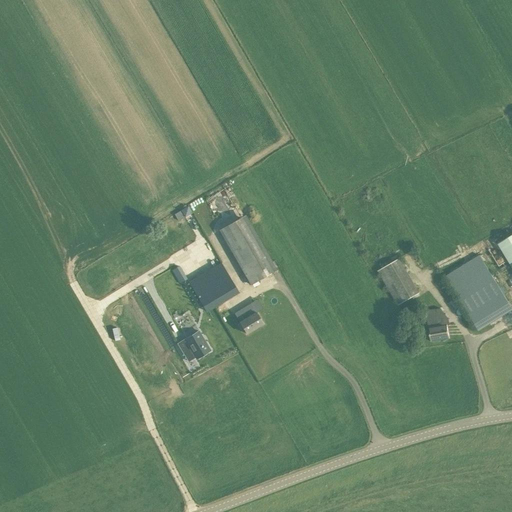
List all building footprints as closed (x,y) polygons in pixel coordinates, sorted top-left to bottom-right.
[(187,206),(180,210),(184,217),(191,212),(187,206)] [(250,283),(272,271),(240,216),(219,229),(250,283)] [(511,234),(498,243),(511,266),(511,234)] [(478,328),(511,307),(479,255),(445,275),(478,328)] [(506,256),(496,259),(498,265),(508,262),(506,256)] [(398,305),(419,292),(399,257),(377,270),(398,305)] [(208,312),(239,293),(222,264),(191,282),(208,312)] [(256,312),(253,307),(244,312),(247,318),(240,322),(241,323),(238,324),(242,330),(245,329),(247,333),(264,324),(257,312),(256,312)] [(431,341),(449,338),(446,319),(428,322),(431,341)] [(196,358),(210,349),(199,330),(185,338),(196,358)]
